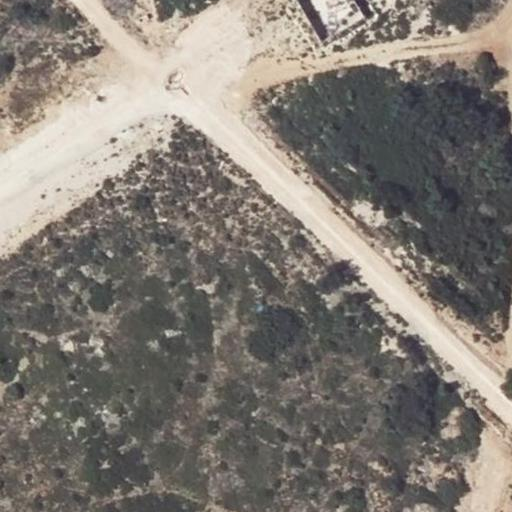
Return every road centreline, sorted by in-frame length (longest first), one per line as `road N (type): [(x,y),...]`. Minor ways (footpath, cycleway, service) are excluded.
road 1 (track): [(79,0),(511,413)]
road 2 (track): [(167,84),(0,184)]
